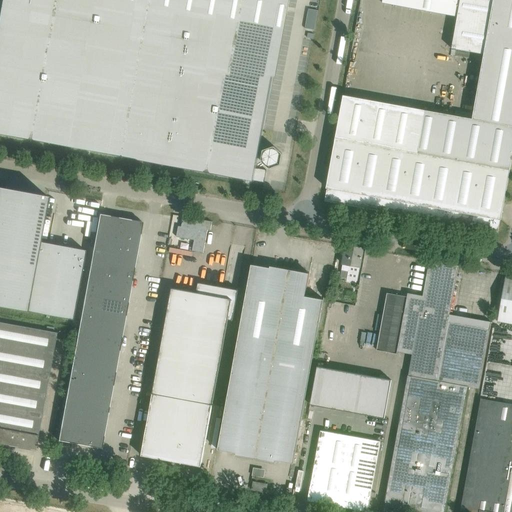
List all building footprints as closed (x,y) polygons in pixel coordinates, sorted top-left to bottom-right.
[(0,0),(0,134),(254,181),(264,183),(266,170),(256,168),(284,14),(285,14),(287,0),(0,0)] [(511,0),(382,0),(382,3),(457,17),(451,48),(484,54),(472,119),(511,125),(511,0)] [(309,9),(307,27),(316,28),(318,10),(309,9)] [(327,188),(325,200),(386,212),(407,215),(471,227),(476,228),(498,232),(500,220),(501,220),(501,219),(504,202),(511,157),(511,125),(472,119),(343,95),(338,121),(330,170),(326,187),(326,188),(327,188)] [(263,148),(264,163),(282,162),(282,147),(263,148)] [(47,196),(0,187),(0,306),(26,311),(47,196)] [(99,214),(93,249),(114,253),(121,218),(99,214)] [(210,230),(212,222),(198,219),(198,221),(193,220),(194,218),(183,216),(181,227),(178,226),(176,237),(194,240),(192,251),(203,253),(207,230),(210,230)] [(142,222),(121,218),(114,253),(136,257),(142,222)] [(38,242),(26,311),(72,320),(85,250),(38,242)] [(346,245),(342,264),(360,267),(363,248),(353,247),(346,245)] [(136,257),(114,253),(93,249),(89,266),(133,274),(136,257)] [(413,350),(408,375),(438,380),(448,322),(458,266),(450,264),(442,263),(429,260),(422,300),(387,293),(377,349),(396,353),(397,347),(413,350)] [(251,265),(234,357),(272,364),(310,371),(323,300),(305,296),(309,273),(270,266),(270,268),(251,265)] [(89,266),(86,283),(130,291),(133,274),(89,266)] [(348,278),(349,271),(341,270),(340,277),(348,278)] [(497,321),(511,323),(511,276),(505,275),(497,321)] [(126,309),(130,291),(86,283),(83,301),(126,309)] [(153,394),(141,455),(201,466),(212,405),(213,405),(213,404),(212,404),(228,319),(233,320),(238,290),(198,283),(196,293),(172,288),(152,393),(151,394),(153,394)] [(123,326),(126,309),(83,301),(80,318),(123,326)] [(120,344),(123,326),(80,318),(77,336),(120,344)] [(448,322),(438,380),(408,375),(388,486),(382,511),(444,511),(467,387),(479,389),(490,330),(448,322)] [(0,443),(35,450),(38,436),(56,333),(0,323),(0,443)] [(117,361),(120,344),(77,336),(74,353),(117,361)] [(114,378),(117,361),(74,353),(70,371),(114,378)] [(272,364),(234,357),(217,450),(236,453),(236,455),(255,458),(272,364)] [(272,364),(255,458),(275,462),(275,460),(293,463),(310,371),(272,364)] [(317,366),(310,405),(384,418),(391,380),(317,366)] [(111,396),(114,378),(70,371),(67,388),(111,396)] [(107,413),(111,396),(67,388),(64,405),(86,409),(107,413)] [(511,511),(511,404),(481,399),(460,511),(511,511)] [(58,440),(79,444),(86,409),(64,405),(58,440)] [(101,448),(107,413),(86,409),(79,444),(101,448)] [(310,486),(308,500),(338,506),(346,459),(350,460),(354,437),(321,431),(311,486),(310,486)] [(380,442),(354,437),(350,460),(346,459),(338,506),(371,511),(368,510),(370,497),(375,498),(376,493),(371,492),(380,442)] [(253,482),(252,491),(259,493),(261,483),(253,482)]
